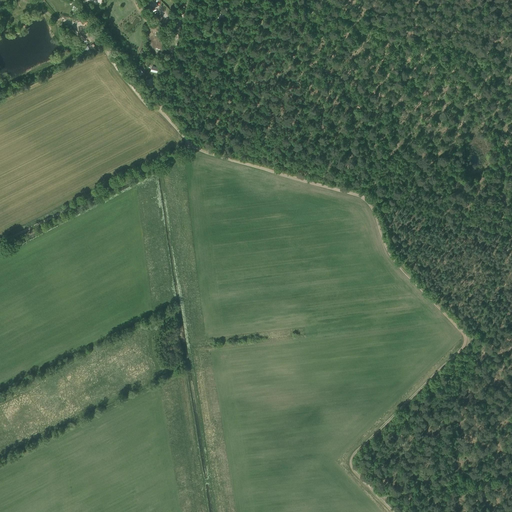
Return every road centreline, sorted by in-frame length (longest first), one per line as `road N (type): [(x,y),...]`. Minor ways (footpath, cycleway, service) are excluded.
road 1 (track): [(511,69),(264,0)]
road 2 (track): [(0,243),(191,144)]
road 3 (track): [(465,342),(351,458),(382,499)]
road 4 (track): [(191,144),(370,199)]
road 5 (track): [(370,199),(384,244),(465,342)]
road 6 (track): [(475,337),(430,487)]
road 7 (track): [(370,199),(507,239)]
road 8 (track): [(191,144),(159,108),(180,22)]
